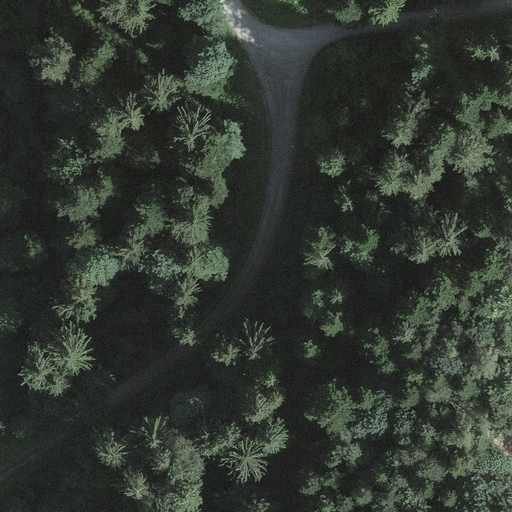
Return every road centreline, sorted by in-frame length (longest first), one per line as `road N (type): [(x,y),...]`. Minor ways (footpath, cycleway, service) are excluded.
road 1 (track): [(284,54),(286,140),(259,260),(215,325),(113,396)]
road 2 (track): [(284,54),(339,32),(511,6)]
road 3 (track): [(113,396),(0,474)]
